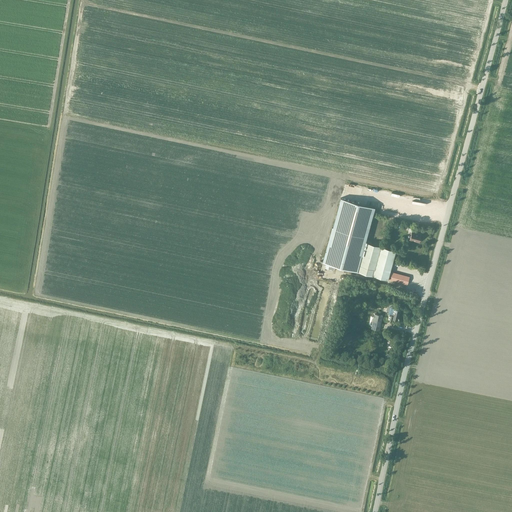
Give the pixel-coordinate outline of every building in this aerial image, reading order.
[(331,226),(322,261),(357,271),(366,239),(375,207),(340,198),(332,227),(331,226)] [(411,231),(409,239),(418,242),(420,234),(411,231)] [(366,239),(357,271),(373,275),(376,276),(386,278),(407,284),(409,276),(389,271),(390,267),(395,250),(381,246),(371,243),(371,241),(366,239)] [(389,314),(387,319),(391,320),(391,318),(397,319),(400,309),(393,307),(391,314),(389,314)] [(382,315),(374,313),(371,328),(379,331),(382,315)]
